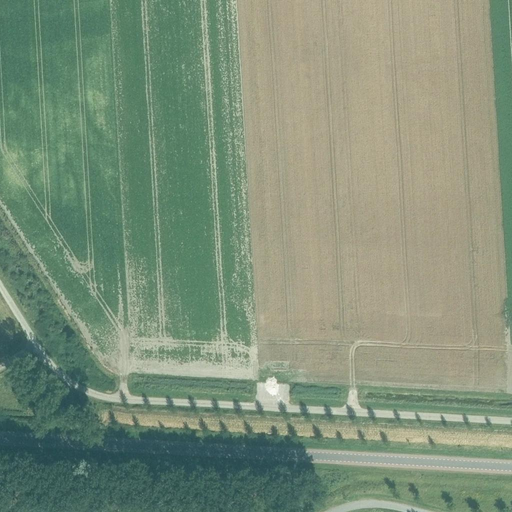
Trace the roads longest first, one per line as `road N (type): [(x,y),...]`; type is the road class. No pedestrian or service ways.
road 1 (unclassified): [(511,419),(99,395),(51,368),(0,295)]
road 2 (secondary): [(511,468),(0,436)]
